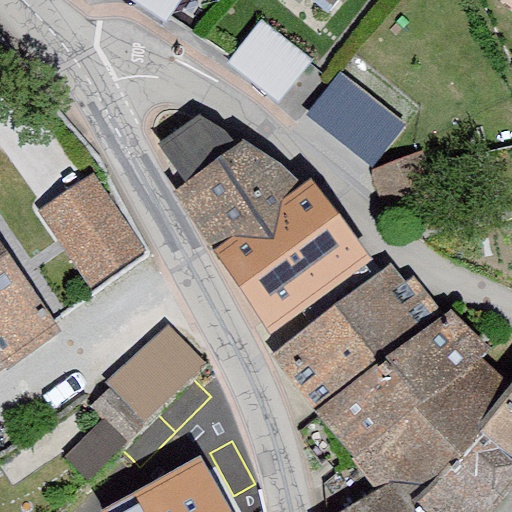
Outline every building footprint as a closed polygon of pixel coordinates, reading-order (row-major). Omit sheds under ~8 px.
[(145,0),(178,16),(185,0),(145,0)] [(341,0),(323,0),(335,10),(341,0)] [(268,18),(237,61),(289,98),(320,55),(268,18)] [(316,111),(380,163),(414,121),(351,69),(316,111)] [(192,121),(150,144),(177,199),(250,148),(192,121)] [(250,148),(177,199),(216,257),(302,192),(250,148)] [(46,199),(93,286),(155,253),(108,166),(46,199)] [(277,337),(374,263),(314,184),(302,192),(216,257),(277,337)] [(0,247),(0,369),(55,337),(0,247)] [(440,325),(396,269),(277,358),(317,415),(440,325)] [(455,316),(440,325),(317,415),(353,458),(475,354),(478,348),(455,316)] [(176,319),(113,378),(132,398),(125,405),(145,427),(216,360),(176,319)] [(414,511),(511,394),(511,391),(475,354),(353,458),(367,478),(405,511),(414,511)] [(511,394),(414,511),(405,511),(367,478),(311,511),(503,511),(511,500),(511,394)] [(231,511),(202,459),(106,511),(231,511)]
